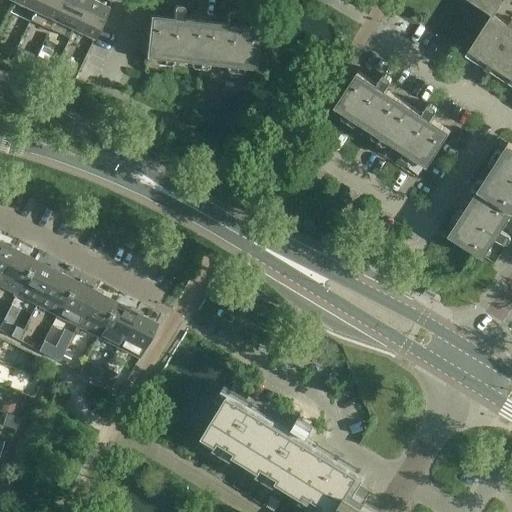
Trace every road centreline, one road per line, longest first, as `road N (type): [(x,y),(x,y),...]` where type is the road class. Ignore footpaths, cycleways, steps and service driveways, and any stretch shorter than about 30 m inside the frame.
road 1 (residential): [(288,134),(428,222),(501,113)]
road 2 (residential): [(401,481),(338,443),(323,399),(196,327)]
road 3 (tertiary): [(277,257),(320,293),(462,378)]
road 4 (tertiary): [(475,352),(318,269),(277,257)]
road 5 (tertiary): [(166,193),(59,117),(0,89)]
road 6 (residential): [(157,304),(0,222)]
road 7 (tertiary): [(0,140),(166,193)]
road 8 (residential): [(370,24),(501,113)]
road 9 (tertiary): [(277,257),(166,193)]
